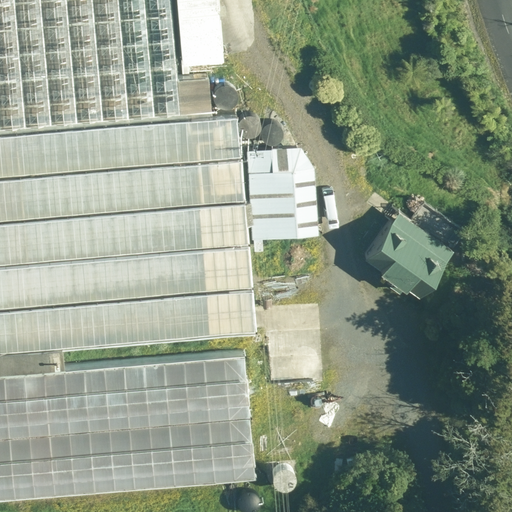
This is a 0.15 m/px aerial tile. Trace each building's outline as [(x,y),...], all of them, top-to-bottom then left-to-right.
[(144,0),(0,0),(0,113),(152,103),(144,0)] [(255,0),(176,0),(182,59),(260,52),(255,0)] [(216,110),(0,125),(0,345),(232,329),(216,110)] [(318,143),(249,147),(254,234),(323,230),(318,143)] [(454,238),(399,205),(379,240),(392,247),(380,267),(408,283),(418,266),(433,274),(454,238)] [(320,331),(266,335),(270,386),(324,381),(320,331)] [(0,496),(237,481),(228,346),(0,361),(0,496)]
